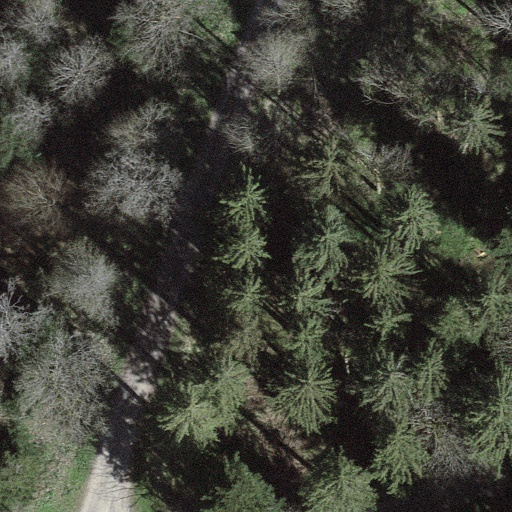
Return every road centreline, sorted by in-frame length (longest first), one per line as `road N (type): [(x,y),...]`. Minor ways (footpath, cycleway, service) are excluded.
road 1 (track): [(278,0),(100,511)]
road 2 (track): [(511,476),(396,511)]
